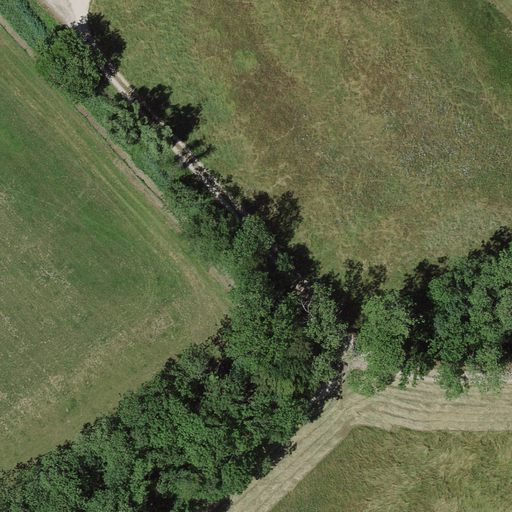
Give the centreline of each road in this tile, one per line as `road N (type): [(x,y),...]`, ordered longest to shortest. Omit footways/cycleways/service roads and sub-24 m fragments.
road 1 (track): [(56,7),(370,363)]
road 2 (track): [(370,363),(151,511)]
road 3 (track): [(370,363),(473,379),(511,375)]
